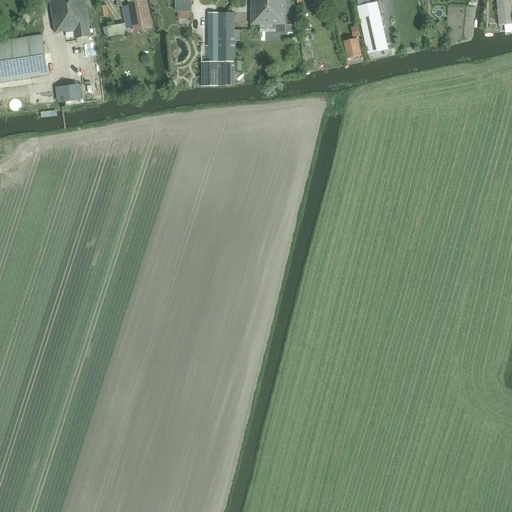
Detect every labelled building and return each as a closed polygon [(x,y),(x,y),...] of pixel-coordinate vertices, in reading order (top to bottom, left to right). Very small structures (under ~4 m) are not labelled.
[(76,39),(91,36),(85,0),(48,0),(50,1),(55,33),(66,32),(66,33),(75,32),(76,39)] [(137,32),(150,30),(144,0),(133,0),(131,0),(137,32)] [(176,0),(176,12),(178,12),(190,12),(192,12),(191,0),(176,0)] [(251,0),(252,26),(260,26),(286,25),(285,0),(251,0)] [(499,27),(511,25),(511,7),(511,0),(505,0),(497,1),(499,27)] [(378,3),(358,7),(368,55),(388,50),(378,3)] [(101,17),(108,17),(107,6),(99,6),(101,17)] [(209,62),(203,62),(203,86),(220,86),(218,13),(208,14),(209,62)] [(234,13),(218,13),(220,86),(236,86),(235,71),(235,62),(234,13)] [(442,31),(445,27),(441,23),(437,27),(442,31)] [(0,82),(49,75),(42,36),(0,42),(0,82)] [(348,59),(362,56),(358,39),(344,42),(348,59)] [(81,76),(54,80),(57,102),(85,98),(81,76)] [(192,76),(192,85),(201,85),(201,76),(192,76)]
